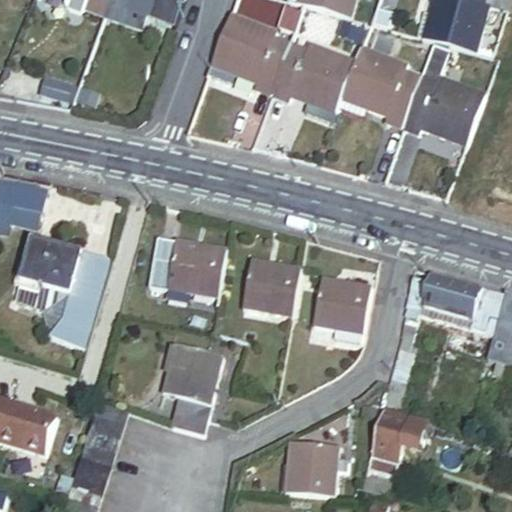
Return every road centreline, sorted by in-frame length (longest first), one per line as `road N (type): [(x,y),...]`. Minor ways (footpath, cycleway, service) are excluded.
road 1 (residential): [(407,228),(378,359),(350,397),(166,492)]
road 2 (tertiary): [(157,165),(407,228)]
road 3 (residential): [(157,165),(216,0)]
road 4 (tertiary): [(0,132),(157,165)]
